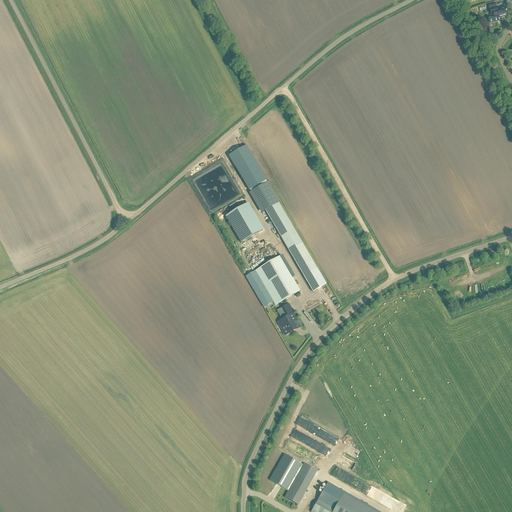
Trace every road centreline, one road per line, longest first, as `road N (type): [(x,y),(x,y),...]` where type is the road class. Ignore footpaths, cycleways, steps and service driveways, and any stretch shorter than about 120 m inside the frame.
road 1 (unclassified): [(243,511),(254,453),(319,338),(394,279),(511,236)]
road 2 (unclassified): [(125,222),(331,46),(411,0)]
road 3 (unclassified): [(125,222),(10,0)]
road 4 (track): [(394,279),(283,87)]
road 5 (unclassified): [(0,287),(75,256),(125,222)]
